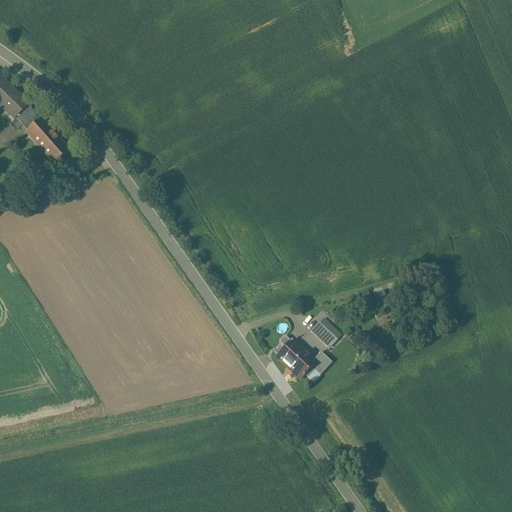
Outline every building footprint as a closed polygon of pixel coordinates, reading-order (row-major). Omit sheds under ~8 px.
[(30,106),(0,76),(0,108),(14,122),(16,120),(28,107),(30,106)] [(40,121),(28,107),(16,120),(27,133),(40,121)] [(70,152),(42,120),(40,121),(27,133),(25,135),(54,167),(70,152)] [(341,337),(323,320),(319,325),(310,334),(328,351),(337,342),(337,341),(341,337)] [(291,343),(286,339),(283,339),(280,342),(280,345),(285,350),(291,344),(291,343)] [(313,362),(292,342),(291,343),(291,344),(285,350),(280,345),(273,353),(278,357),(277,359),(300,381),(303,377),(304,378),(305,377),(304,376),(306,375),(316,364),(313,362)] [(321,354),(313,362),(316,364),(306,375),(309,377),(314,372),(320,377),(332,364),(321,354)]
